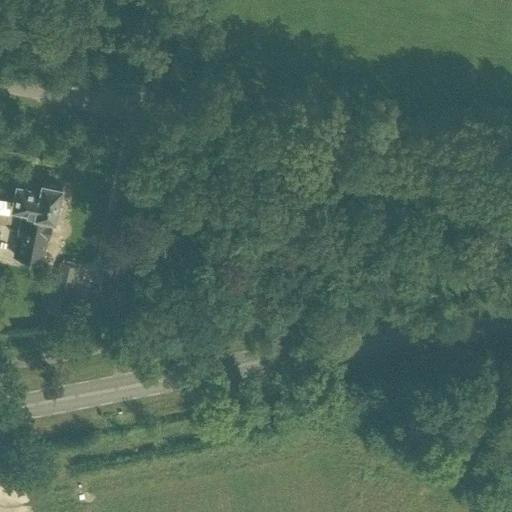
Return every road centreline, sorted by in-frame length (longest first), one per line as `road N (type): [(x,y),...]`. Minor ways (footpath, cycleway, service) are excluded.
road 1 (unclassified): [(511,190),(0,76)]
road 2 (secondary): [(0,413),(511,317)]
